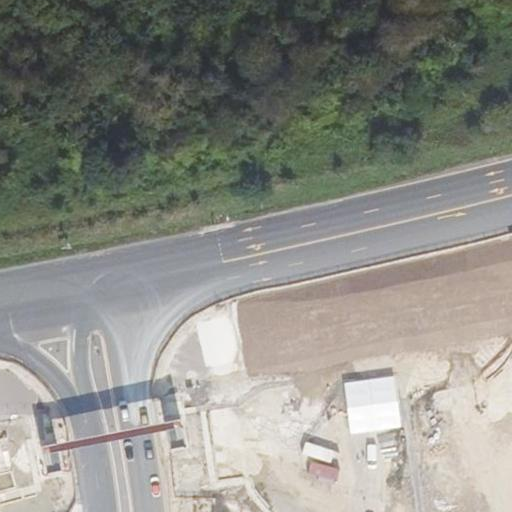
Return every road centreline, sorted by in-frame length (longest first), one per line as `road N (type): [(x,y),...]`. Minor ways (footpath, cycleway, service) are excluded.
road 1 (motorway): [(511,176),(106,263)]
road 2 (motorway): [(113,295),(511,210)]
road 3 (secondary): [(144,511),(113,295)]
road 4 (primary): [(0,333),(48,369),(95,430)]
road 5 (secondary): [(69,305),(95,430)]
